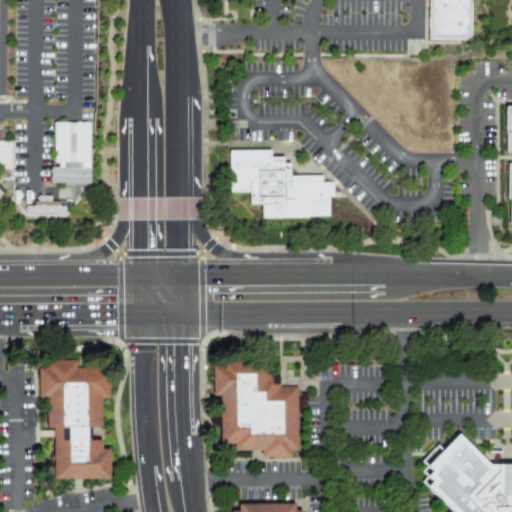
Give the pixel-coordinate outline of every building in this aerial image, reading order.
[(428,0),(474,0),(474,42),(428,41),(428,0)] [(511,152),(507,152),(507,131),(503,131),(503,105),(511,105),(511,152)] [(52,166),(49,166),(49,184),(89,184),(89,123),(52,123),(52,166)] [(284,163),(292,163),(292,172),(322,173),(322,179),(332,179),(332,216),(262,216),(262,205),(248,205),(248,195),(230,194),(230,151),(273,151),(273,156),(284,156),(284,163)] [(34,203),(34,206),(24,206),(24,215),(64,216),(64,204),(34,203)] [(270,391),(295,391),(294,450),(235,450),(235,442),(218,442),(219,358),(270,359),(270,391)] [(50,374),(57,374),(57,367),(78,367),(78,374),(111,374),(111,396),(103,395),(104,429),(96,429),(96,442),(104,442),(104,456),(112,456),(111,477),(64,476),(64,442),(68,442),(68,429),(58,429),(58,396),(50,395),(50,374)] [(459,430),(489,462),(511,462),(511,511),(453,511),(429,486),(429,460),(459,430)]
